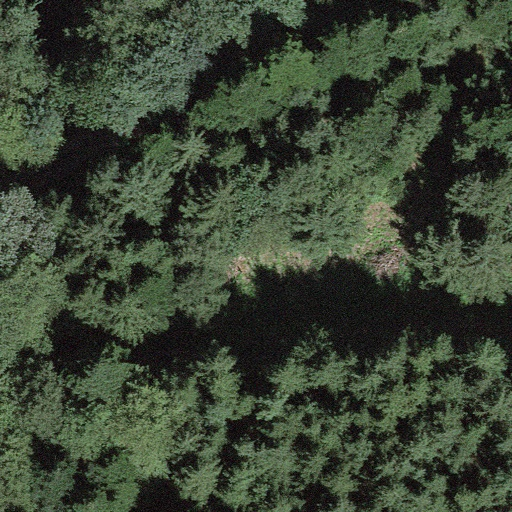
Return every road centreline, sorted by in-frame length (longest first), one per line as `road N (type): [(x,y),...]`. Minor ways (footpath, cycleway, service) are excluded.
road 1 (track): [(511,324),(298,334),(0,374)]
road 2 (track): [(311,0),(0,186)]
